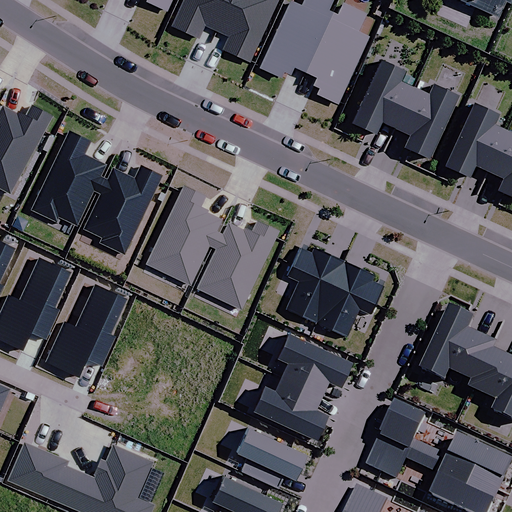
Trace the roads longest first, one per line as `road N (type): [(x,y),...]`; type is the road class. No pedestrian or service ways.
road 1 (residential): [(445,234),(125,86),(0,5)]
road 2 (residential): [(445,234),(316,511)]
